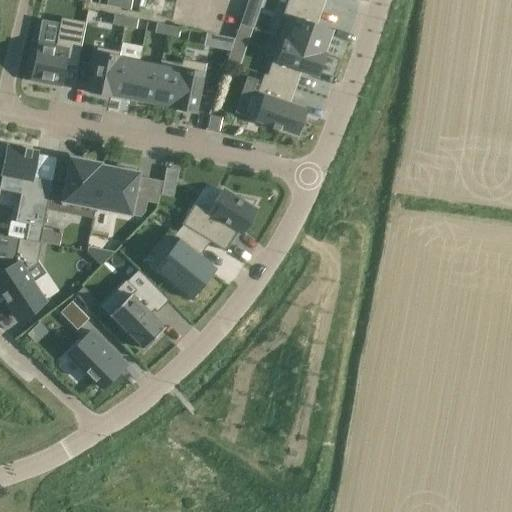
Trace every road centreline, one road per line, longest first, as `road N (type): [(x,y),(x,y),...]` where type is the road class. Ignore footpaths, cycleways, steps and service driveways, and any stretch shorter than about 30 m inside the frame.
road 1 (residential): [(311,178),(1,113),(27,0)]
road 2 (residential): [(100,429),(175,373),(259,278),(311,178)]
road 3 (residential): [(311,178),(378,0)]
road 4 (residential): [(100,429),(0,336)]
